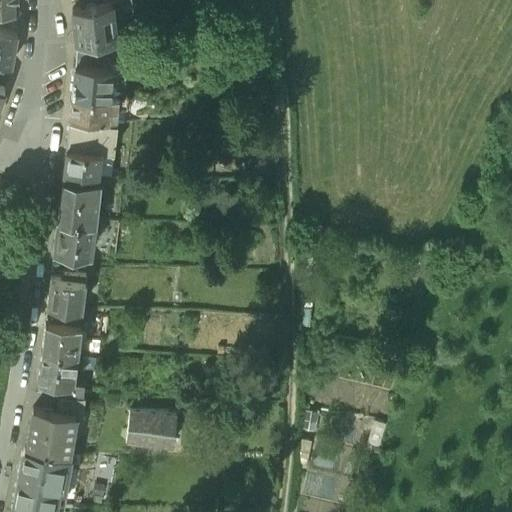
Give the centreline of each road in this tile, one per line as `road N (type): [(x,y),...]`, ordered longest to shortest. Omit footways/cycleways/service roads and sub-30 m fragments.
road 1 (track): [(292,511),(287,153),(262,0)]
road 2 (residential): [(11,187),(24,206),(31,254),(0,498)]
road 3 (residential): [(11,187),(38,105),(42,0)]
